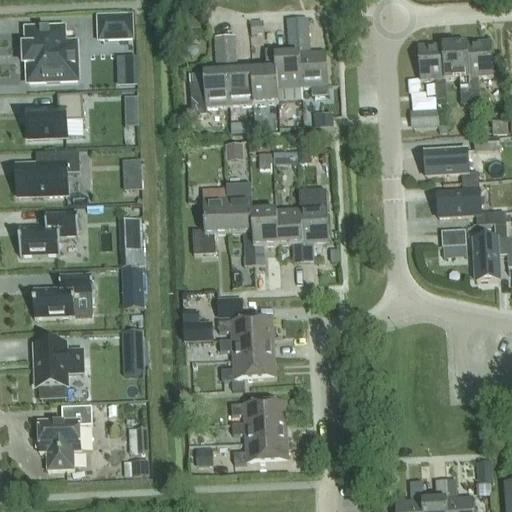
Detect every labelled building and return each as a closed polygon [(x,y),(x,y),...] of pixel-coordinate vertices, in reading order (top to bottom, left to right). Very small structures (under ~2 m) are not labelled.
[(134,44),(134,18),(97,19),(97,45),(134,44)] [(201,32),(200,20),(186,20),(187,33),(201,32)] [(326,56),(309,57),(307,22),(297,23),(299,50),(298,50),(301,92),(310,91),(310,101),(329,100),(326,56)] [(275,59),(276,73),(277,93),(278,93),(278,106),(302,104),(301,92),(298,50),(299,50),(297,23),(287,24),(289,51),(290,58),(275,59)] [(264,38),(264,25),(252,25),(252,38),(264,38)] [(75,45),(63,45),(63,33),(27,34),(28,51),(24,51),(25,69),(28,69),(29,86),(77,84),(75,45)] [(226,41),(230,110),(254,109),(252,74),(237,75),(235,40),(226,41)] [(190,44),(173,41),(171,54),(188,56),(190,44)] [(226,41),(215,41),(217,77),(190,78),(192,119),(207,119),(207,111),(230,110),(226,41)] [(492,46),(467,47),(470,101),(480,100),(479,82),(494,81),(492,46)] [(467,47),(443,49),(445,84),(459,83),(460,101),(470,101),(467,47)] [(443,49),(418,50),(420,85),(435,84),(436,103),(446,103),(445,84),(443,49)] [(252,74),(254,109),(278,107),(278,106),(278,93),(277,93),(276,73),(275,59),(274,54),(265,54),(266,66),(267,74),(252,74)] [(420,97),(419,82),(410,83),(411,97),(420,97)] [(15,114),(16,143),(56,141),(55,125),(71,125),(70,100),(46,101),(47,113),(15,114)] [(470,101),(460,101),(461,109),(480,108),(480,100),(470,101)] [(439,131),(439,113),(411,114),(412,132),(439,131)] [(333,132),(332,117),(314,118),(315,133),(333,132)] [(509,137),(508,125),(492,125),(493,138),(509,137)] [(500,154),(500,141),(474,142),(475,155),(500,154)] [(243,157),(243,144),(226,145),(226,158),(243,157)] [(298,168),(298,154),(274,155),(274,168),(298,168)] [(462,178),(463,188),(479,187),(479,176),(469,176),(468,155),(425,158),(427,180),(462,178)] [(79,156),(55,157),(55,169),(17,170),(18,200),(68,198),(67,177),(79,176),(79,156)] [(271,156),(259,156),(259,173),(271,173),(271,156)] [(124,164),(125,191),(142,191),(141,163),(124,164)] [(480,196),(479,187),(463,188),(463,198),(438,199),(439,222),(477,219),(478,229),(506,228),(505,216),(481,217),(480,196)] [(229,237),(228,203),(226,203),(225,192),(203,193),(205,234),(193,234),(194,258),(216,257),(215,238),(229,237)] [(326,194),(299,195),(300,213),(302,248),(302,255),(303,267),(314,266),(313,247),(329,246),(326,194)] [(252,202),(228,203),(229,237),(244,237),(246,270),(255,269),(254,258),(253,236),(252,216),(253,216),(252,202)] [(300,213),(276,215),(278,249),(293,248),(294,267),(303,267),(302,255),(302,248),(300,213)] [(276,215),(253,216),(252,216),(253,236),(254,258),(255,269),(265,269),(264,250),(278,249),(276,215)] [(46,231),(19,232),(20,260),(60,259),(60,241),(78,240),(78,216),(46,217),(46,231)] [(124,255),(145,254),(143,221),(122,222),(124,255)] [(498,259),(508,259),(507,242),(506,228),(478,229),(478,230),(495,229),(496,242),(475,243),(477,286),(499,285),(498,259)] [(467,250),(466,234),(442,235),(443,251),(467,250)] [(122,274),(123,294),(144,293),(143,273),(122,274)] [(60,280),(60,294),(34,295),(35,323),(75,321),(74,299),(93,298),(92,278),(60,280)] [(242,319),(241,305),(221,306),(221,320),(242,319)] [(231,336),(232,344),(232,345),(274,342),(273,322),(231,325),(219,326),(219,337),(231,336)] [(184,330),(185,346),(213,345),(212,329),(184,330)] [(144,335),(124,336),(125,360),(144,359),(144,335)] [(275,362),(274,342),(232,345),(232,344),(220,345),(220,356),(232,355),(233,365),(275,362)] [(37,392),(67,391),(66,376),(82,376),(81,356),(65,356),(65,349),(34,350),(34,364),(36,364),(37,392)] [(276,382),(275,362),(233,365),(233,373),(221,374),(222,385),(234,384),(234,385),(276,382)] [(244,419),(244,428),(286,426),(285,406),(243,408),(231,409),(232,420),(244,419)] [(81,456),(80,430),(92,429),(91,410),(62,412),(62,425),(39,426),(40,457),(47,457),(48,475),(74,474),(74,456),(81,456)] [(288,446),(286,426),(244,428),(232,428),(233,439),(245,439),(246,448),(288,446)] [(149,459),(148,432),(138,433),(139,459),(149,459)] [(289,466),(288,446),(246,448),(246,457),(234,457),(235,468),(247,468),(289,466)] [(214,470),(213,452),(196,453),(197,471),(214,470)] [(132,465),(132,482),(150,481),(150,464),(132,465)] [(493,486),(492,465),(477,466),(478,487),(493,486)] [(422,511),(446,511),(446,496),(446,484),(436,485),(437,504),(423,505),(422,505),(422,511)] [(446,496),(446,511),(473,511),(474,502),(457,503),(456,484),(446,484),(446,496)] [(395,511),(422,511),(422,505),(423,505),(422,485),(411,486),(412,505),(395,506),(395,511)]
